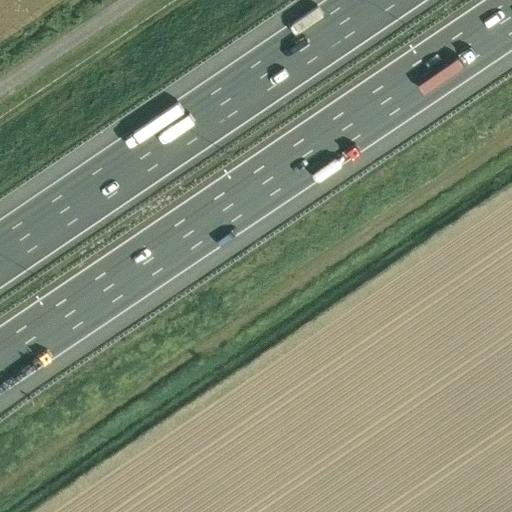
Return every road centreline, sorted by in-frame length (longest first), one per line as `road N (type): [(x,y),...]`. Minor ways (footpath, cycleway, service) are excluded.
road 1 (motorway): [(0,361),(511,16)]
road 2 (motorway): [(377,0),(0,254)]
